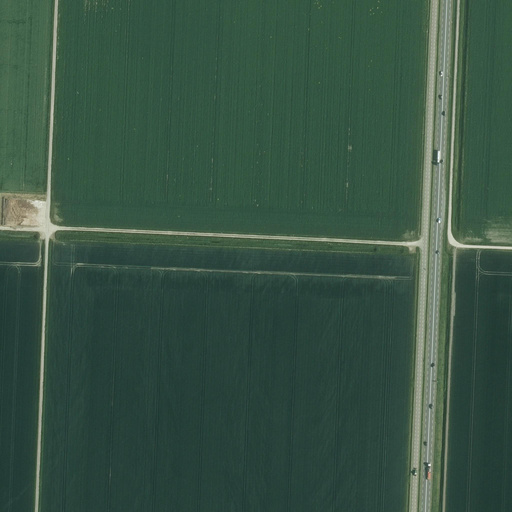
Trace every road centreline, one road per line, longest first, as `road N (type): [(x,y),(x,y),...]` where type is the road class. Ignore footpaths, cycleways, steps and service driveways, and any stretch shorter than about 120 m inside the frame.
road 1 (primary): [(425,511),(446,0)]
road 2 (unclassified): [(413,511),(434,0)]
road 3 (track): [(45,228),(424,243)]
road 4 (unclassified): [(511,248),(458,246),(450,238),(459,0)]
road 5 (unclassified): [(35,511),(45,228)]
road 6 (unclassified): [(45,228),(55,0)]
